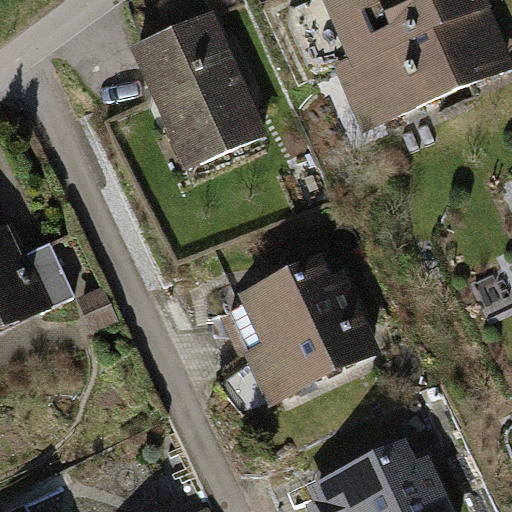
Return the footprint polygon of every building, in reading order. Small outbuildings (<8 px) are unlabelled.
[(475,0),(338,0),(364,59),(479,10),(475,0)] [(505,72),(479,10),(364,59),(348,65),(374,130),(505,72)] [(215,20),(136,52),(188,177),(266,145),(215,20)] [(13,225),(0,231),(0,338),(79,303),(53,245),(27,256),(13,225)] [(328,260),(236,308),(288,408),(381,360),(328,260)] [(436,511),(401,440),(308,486),(320,511),(436,511)]
